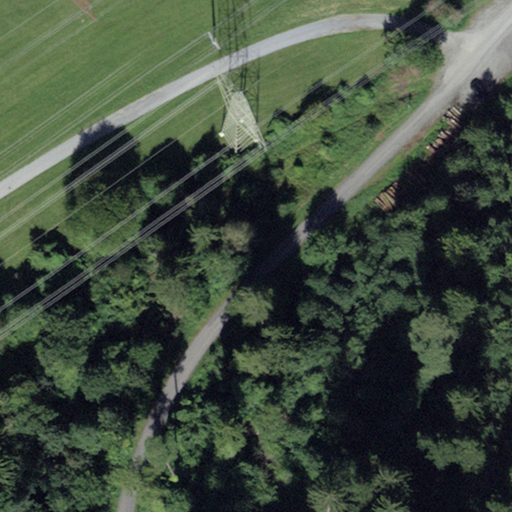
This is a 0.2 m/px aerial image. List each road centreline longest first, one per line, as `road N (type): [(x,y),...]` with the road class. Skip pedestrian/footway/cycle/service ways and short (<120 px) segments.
road 1 (track): [(129,511),(167,394),(262,275),(477,50)]
road 2 (track): [(477,50),(398,21),(307,32),(214,69),(0,192)]
